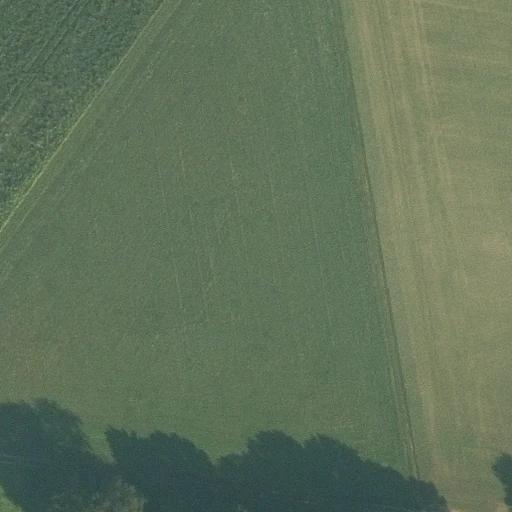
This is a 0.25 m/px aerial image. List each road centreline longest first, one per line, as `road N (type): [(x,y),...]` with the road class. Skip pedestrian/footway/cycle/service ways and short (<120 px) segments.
road 1 (track): [(333,0),(419,511)]
road 2 (track): [(0,459),(385,511)]
